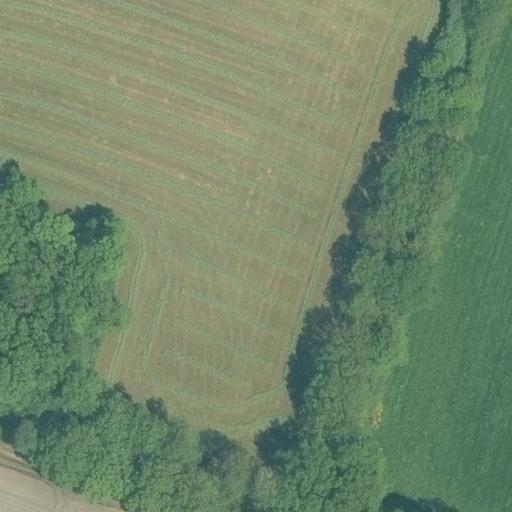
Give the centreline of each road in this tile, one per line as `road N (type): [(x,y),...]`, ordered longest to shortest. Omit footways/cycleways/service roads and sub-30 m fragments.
road 1 (track): [(321,511),(482,0)]
road 2 (track): [(0,418),(221,511)]
